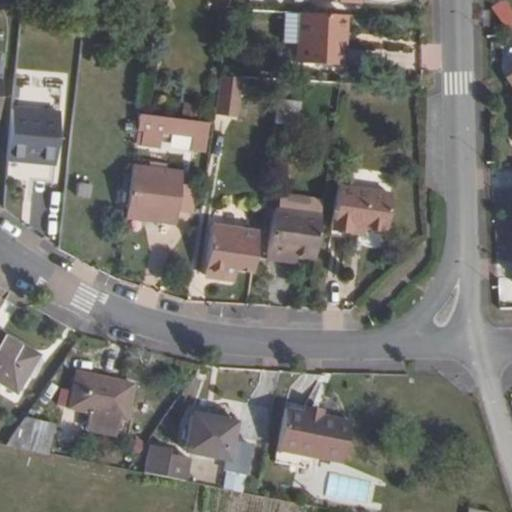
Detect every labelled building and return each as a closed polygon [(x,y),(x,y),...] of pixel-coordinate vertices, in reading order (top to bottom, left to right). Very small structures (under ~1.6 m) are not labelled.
[(511,8),(506,0),(499,0),(492,5),(508,29),(511,26),(511,8)] [(349,27),(351,8),(305,4),(301,55),(343,58),(345,27),(349,27)] [(241,125),(249,69),(227,68),(219,120),(219,122),(241,125)] [(511,70),(503,77),(511,89),(511,70)] [(62,95),(16,91),(15,105),(61,109),(62,95)] [(15,105),(10,155),(58,160),(63,109),(61,109),(15,105)] [(211,137),(217,137),(219,122),(219,120),(144,114),(141,132),(145,132),(164,134),(196,137),(195,150),(210,152),(211,137)] [(162,149),(164,134),(145,132),(143,147),(162,149)] [(158,215),(157,221),(177,224),(179,212),(182,184),(184,172),(137,166),(131,212),(158,215)] [(361,222),(375,225),(396,227),(400,188),(348,181),(343,226),(360,228),(361,222)] [(182,184),(179,212),(194,213),(197,187),(182,184)] [(307,252),(326,254),(331,212),(282,206),(276,256),(293,258),(294,250),(307,252)] [(131,212),(130,217),(157,221),(158,215),(131,212)] [(243,263),(262,265),(266,226),(217,219),(211,268),(242,273),(243,263)] [(307,259),(307,252),(294,250),(293,258),(307,259)] [(40,358),(0,330),(0,385),(15,395),(40,358)] [(110,399),(111,388),(77,380),(68,418),(90,422),(118,429),(124,430),(129,403),(110,399)] [(131,393),(111,388),(110,399),(129,403),(131,393)] [(307,404),(306,411),(322,413),(322,407),(307,404)] [(322,413),(306,411),(291,409),(287,440),(345,451),(351,419),(322,413)] [(233,464),(230,479),(252,484),(261,445),(239,440),(241,426),(196,415),(188,453),(233,464)] [(118,429),(90,422),(86,441),(115,446),(118,429)] [(21,423),(6,445),(45,453),(50,429),(21,423)] [(149,473),(192,481),(195,460),(176,455),(176,450),(155,445),(149,473)] [(230,479),(228,489),(249,493),(252,484),(230,479)]
